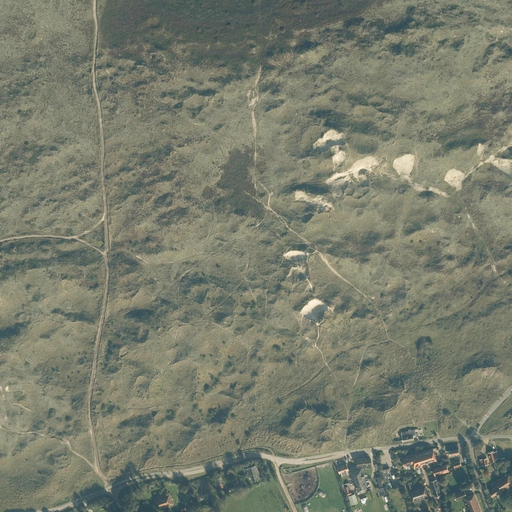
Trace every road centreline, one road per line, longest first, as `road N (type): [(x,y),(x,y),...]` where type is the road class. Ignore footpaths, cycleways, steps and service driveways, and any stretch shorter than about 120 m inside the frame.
road 1 (track): [(53,511),(136,480),(249,456),(275,460)]
road 2 (unknown): [(106,259),(89,403),(104,479)]
road 3 (unknown): [(97,32),(105,217)]
road 4 (unknown): [(275,460),(265,448),(245,449),(104,479)]
road 5 (track): [(511,280),(500,279),(462,202),(394,178)]
road 6 (unclassified): [(347,452),(473,437)]
